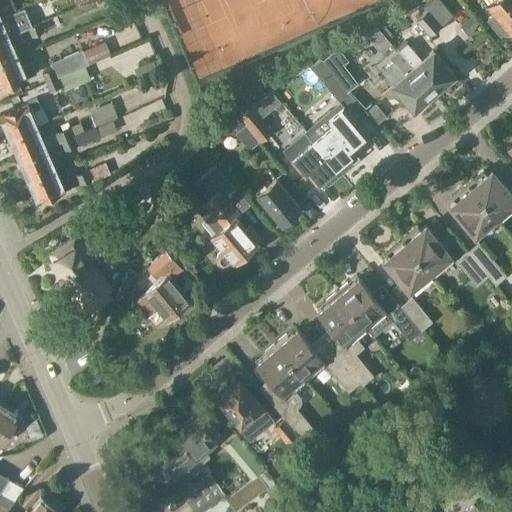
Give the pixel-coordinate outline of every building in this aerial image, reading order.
[(0,0),(0,14),(2,13),(16,7),(12,0),(0,0)] [(124,0),(108,7),(111,15),(131,7),(127,0),(124,0)] [(430,35),(454,14),(442,0),(431,0),(424,6),(428,10),(417,20),(430,35)] [(511,23),(511,0),(487,0),(485,3),(492,12),(486,17),(498,32),(507,25),(508,27),(511,23)] [(4,16),(2,13),(0,14),(0,38),(11,33),(20,30),(32,24),(25,7),(4,16)] [(398,16),(395,11),(375,23),(390,39),(394,35),(386,26),(386,22),(388,22),(398,16)] [(40,22),(29,27),(33,36),(44,31),(40,22)] [(20,30),(11,33),(0,38),(0,62),(20,54),(15,43),(24,39),(20,30)] [(432,90),(452,73),(431,48),(420,58),(405,41),(397,48),(432,90)] [(338,47),(322,59),(330,68),(339,80),(348,91),(358,83),(343,64),(348,60),(338,47)] [(432,90),(397,48),(401,53),(393,60),(403,72),(391,82),(412,106),(432,90)] [(51,62),(54,68),(43,73),(46,82),(58,77),(89,63),(83,49),(51,62)] [(24,64),(20,54),(0,62),(0,86),(36,71),(32,61),(24,64)] [(330,68),(322,59),(321,57),(310,66),(319,77),(330,68)] [(58,77),(46,82),(50,91),(62,85),(58,77)] [(348,91),(339,80),(329,88),(338,100),(349,91),(348,91)] [(0,112),(10,137),(39,124),(49,120),(43,106),(41,107),(36,97),(0,112)] [(365,130),(342,103),(332,111),(329,108),(304,129),(339,171),(351,160),(346,154),(352,149),(348,144),(365,130)] [(271,131),(249,104),(238,113),(260,140),(271,131)] [(44,137),(39,124),(10,137),(19,157),(47,145),(48,146),(62,141),(96,126),(92,115),(70,125),(67,126),(68,127),(63,129),(44,137)] [(246,124),(236,133),(249,149),(260,141),(246,124)] [(101,136),(96,126),(62,141),(66,150),(101,136)] [(339,171),(304,129),(303,129),(311,139),(289,157),(303,174),(307,171),(314,180),(321,175),(327,181),(339,171)] [(48,146),(47,145),(19,157),(28,177),(56,165),(48,146)] [(177,172),(176,169),(191,156),(193,154),(187,146),(168,158),(145,174),(154,189),(152,190),(160,203),(174,194),(165,180),(177,172)] [(92,179),(93,181),(111,174),(106,162),(76,175),(79,181),(80,183),(80,184),(92,179)] [(226,262),(232,257),(233,259),(255,242),(253,238),(257,235),(248,224),(244,227),(235,217),(238,213),(237,212),(248,203),(244,198),(245,198),(217,163),(195,180),(217,207),(205,216),(216,230),(212,233),(223,247),(217,251),(215,255),(215,259),(218,263),(222,264),(226,262)] [(65,187),(56,165),(28,177),(38,201),(66,189),(65,187)] [(466,181),(495,215),(511,201),(511,193),(491,168),(486,172),(482,167),(466,181)] [(257,190),(280,219),(298,205),(275,176),(257,190)] [(495,215),(466,181),(450,194),(454,199),(449,203),(474,233),(495,215)] [(171,197),(186,213),(198,202),(183,185),(174,194),(171,197)] [(400,236),(428,270),(449,253),(424,223),(420,227),(416,222),(400,236)] [(95,263),(116,250),(111,243),(91,256),(83,242),(82,243),(76,233),(47,251),(53,260),(52,261),(54,264),(53,267),(56,272),(59,272),(65,282),(95,263)] [(428,270),(400,236),(384,249),(387,254),(383,258),(408,288),(428,270)] [(478,239),(466,248),(487,273),(494,283),(506,273),(478,239)] [(162,252),(169,245),(164,240),(157,246),(162,252)] [(487,273),(466,248),(455,258),(476,283),(487,273)] [(166,249),(148,265),(160,279),(135,299),(148,316),(151,313),(159,321),(164,317),(167,320),(193,299),(174,277),(183,269),(166,249)] [(108,288),(110,286),(103,276),(112,270),(109,267),(121,259),(116,250),(95,263),(65,282),(72,294),(72,297),(74,301),(77,302),(86,316),(114,298),(108,288)] [(116,297),(128,302),(137,281),(140,273),(128,269),(125,276),(116,297)] [(346,280),(335,289),(366,326),(386,310),(357,275),(348,282),(346,280)] [(366,326),(335,289),(324,299),(326,301),(317,308),(349,346),(338,355),(360,382),(362,385),(374,375),(354,352),(363,345),(355,335),(366,326)] [(401,303),(421,327),(431,319),(411,294),(401,303)] [(421,327),(401,303),(388,313),(408,338),(421,327)] [(285,331),(274,341),(305,378),(324,361),(295,326),(287,334),(285,331)] [(305,378),(274,341),(262,350),(265,352),(256,360),(281,391),(271,400),(285,416),(299,433),(302,437),(314,428),(296,406),(299,403),(301,399),(299,394),(293,387),(305,378)] [(360,382),(338,355),(326,365),(348,391),(360,382)] [(227,382),(217,390),(221,394),(218,396),(239,422),(237,424),(249,439),(273,419),(268,412),(249,390),(248,391),(239,379),(230,386),(227,382)] [(0,503),(9,508),(23,486),(9,478),(0,472),(0,442),(18,414),(0,402),(0,503)] [(191,420),(177,431),(203,462),(204,461),(210,456),(204,448),(216,438),(221,434),(211,423),(206,427),(196,415),(191,420)] [(299,433),(285,416),(273,427),(286,443),(299,433)] [(24,424),(31,441),(44,435),(37,418),(24,424)] [(157,450),(150,456),(156,463),(167,476),(173,470),(175,472),(185,463),(192,472),(202,463),(203,462),(177,431),(156,448),(157,450)] [(238,434),(224,445),(252,479),(259,474),(258,473),(264,468),(238,434)] [(197,511),(199,511),(217,501),(228,494),(212,474),(186,490),(193,500),(191,502),(197,511)] [(252,479),(226,497),(235,510),(264,489),(268,486),(259,474),(252,479)] [(7,511),(6,511),(60,511),(61,511),(41,496),(30,511),(28,510),(25,511),(7,511)] [(363,511),(355,501),(339,511),(363,511)] [(0,503),(0,511),(1,511),(6,511),(7,511),(9,508),(0,503)]
